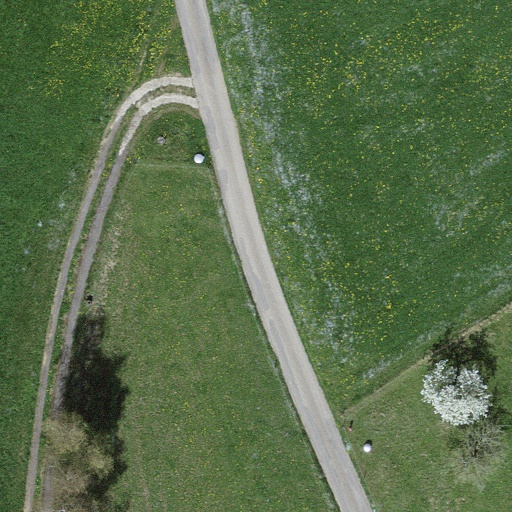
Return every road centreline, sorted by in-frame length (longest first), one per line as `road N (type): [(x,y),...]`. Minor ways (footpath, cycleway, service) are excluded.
road 1 (unclassified): [(354,511),(268,300),(189,0)]
road 2 (track): [(35,511),(64,310),(132,114),(175,87),(212,94)]
